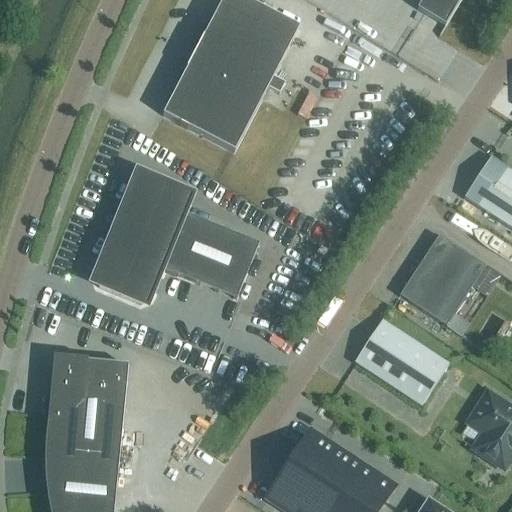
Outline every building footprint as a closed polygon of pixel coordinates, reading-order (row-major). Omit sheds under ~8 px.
[(274,78),(299,30),(240,0),(223,0),(162,118),(234,155),(268,89),(279,95),(285,84),(274,78)] [(433,0),(425,15),(418,10),(417,11),(445,28),(438,39),(439,40),(462,0),(433,0)] [(511,173),(490,160),(464,200),(511,231),(511,173)] [(190,204),(186,196),(185,194),(143,177),(133,181),(118,219),(121,227),(117,237),(109,241),(94,279),(98,289),(140,306),(150,302),(162,271),(236,301),(259,246),(185,216),(190,204)] [(446,329),(485,268),(435,236),(438,239),(399,298),(446,329)] [(382,323),(354,365),(421,409),(449,367),(382,323)] [(112,511),(127,368),(87,364),(87,362),(53,359),(47,424),(46,434),(45,444),(44,454),(44,464),(44,474),(44,481),(45,489),(46,496),(47,504),(49,511),(48,511),(112,511)] [(503,470),(511,456),(511,412),(488,397),(469,425),(489,438),(481,450),(482,456),(503,470)] [(378,511),(394,488),(310,434),(267,501),(283,511),(378,511)] [(183,461),(201,471),(217,445),(199,435),(183,461)]
